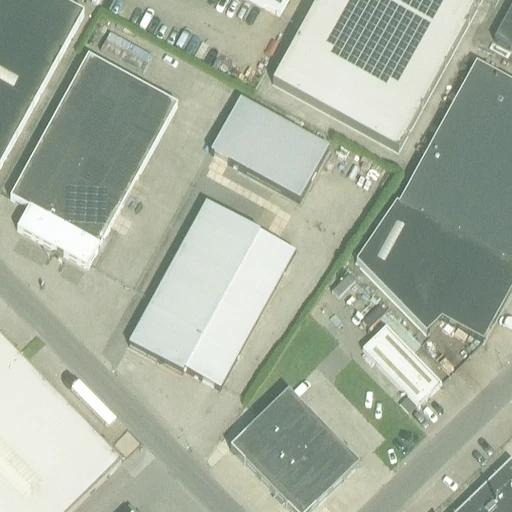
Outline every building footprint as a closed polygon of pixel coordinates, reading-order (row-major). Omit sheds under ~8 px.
[(0,0),(0,44),(52,73),(84,16),(53,0),(0,0)] [(246,0),(279,18),(289,0),(246,0)] [(318,0),(272,86),(398,155),(483,0),(318,0)] [(511,7),(493,42),(511,52),(511,7)] [(0,118),(21,130),(52,73),(0,44),(0,118)] [(10,201),(28,211),(17,232),(88,271),(177,108),(87,59),(10,201)] [(396,206),(355,265),(426,337),(440,324),(441,323),(483,346),(511,292),(511,85),(475,65),(410,184),(398,207),(396,206)] [(210,156),(213,158),(299,205),(328,151),(240,102),(210,156)] [(0,168),(21,130),(0,118),(0,168)] [(128,347),(182,377),(185,373),(219,392),(295,254),(206,205),(128,347)] [(385,330),(362,352),(418,410),(441,388),(385,330)] [(0,511),(72,511),(121,466),(0,341),(0,511)] [(288,395),(230,452),(288,511),(312,511),(359,468),(288,395)] [(511,511),(511,464),(510,462),(503,470),(459,511),(511,511)]
